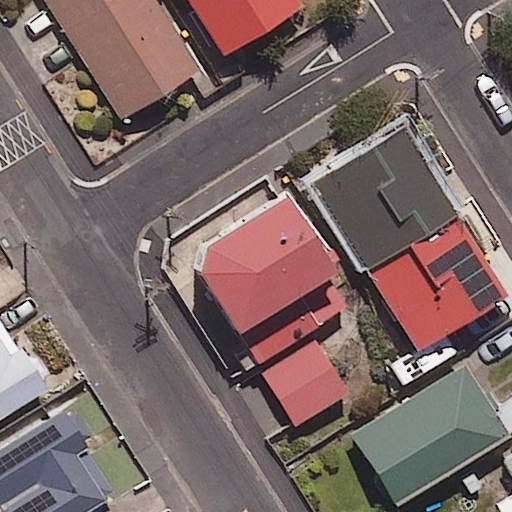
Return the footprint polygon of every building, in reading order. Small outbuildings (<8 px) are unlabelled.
[(200,72),(154,0),(47,0),(124,121),(200,72)] [(304,9),(297,0),(184,0),(223,61),(304,9)] [(508,301),(405,128),(313,182),(416,355),(508,301)] [(354,305),(290,202),(192,263),(295,427),(347,394),(309,333),(354,305)] [(0,319),(0,420),(45,392),(0,319)] [(511,398),(493,411),(465,366),(351,436),(395,507),(511,435),(511,398)] [(0,450),(0,511),(101,511),(118,502),(85,446),(92,441),(72,408),(0,450)] [(511,511),(511,457),(504,462),(511,476),(511,496),(497,505),(500,511),(511,511)]
